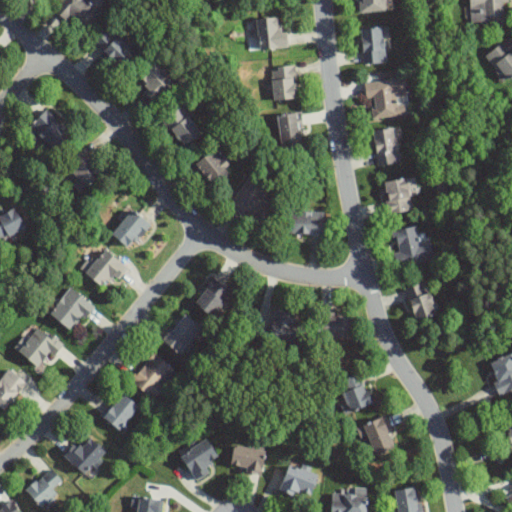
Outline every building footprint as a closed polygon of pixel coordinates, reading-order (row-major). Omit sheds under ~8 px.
[(102,0),(63,0),(54,11),(66,21),(70,17),(85,31),(102,13),(95,7),(102,0)] [(386,12),(386,0),(360,0),(361,13),(386,12)] [(470,0),(471,25),(507,23),(506,1),(509,1),(508,0),(470,0)] [(288,47),(287,30),(279,31),(278,17),(256,19),(259,50),(288,47)] [(135,52),(110,27),(94,43),(119,68),(135,52)] [(386,28),(361,29),(363,65),(387,64),(386,28)] [(487,57),(508,81),(511,77),(511,46),(506,40),(487,57)] [(174,85),(155,61),(139,74),(148,86),(142,91),(152,103),(174,85)] [(270,70),(276,102),(298,97),(292,65),(270,70)] [(398,99),(406,98),(404,79),(365,83),(367,99),(372,99),(374,118),(399,116),(398,99)] [(164,118),(180,147),(200,136),(184,107),(164,118)] [(54,149),(70,134),(46,110),(30,125),(54,149)] [(277,115),(281,147),(302,145),(299,113),(277,115)] [(379,166),(401,162),(395,128),(372,132),(379,166)] [(102,173),(81,148),(69,158),(76,167),(72,172),(85,188),(102,173)] [(194,167),(213,187),(233,168),(214,148),(194,167)] [(230,209),(261,226),(275,201),(261,194),(266,184),(248,175),(230,209)] [(406,178),(384,182),(390,214),(412,210),(406,178)] [(0,240),(25,228),(14,209),(0,216),(0,240)] [(150,225),(133,210),(111,233),(128,248),(150,225)] [(323,234),(323,212),(288,212),(288,234),(323,234)] [(401,265),(434,259),(431,241),(420,243),(417,227),(395,231),(401,265)] [(85,271),(103,290),(126,268),(107,249),(85,271)] [(233,295),(216,278),(193,300),(211,317),(233,295)] [(405,288),(416,322),(437,315),(426,281),(405,288)] [(70,332),(93,307),(72,288),(49,312),(70,332)] [(292,323),(293,315),(273,313),(270,343),(301,346),(303,324),(292,323)] [(202,330),(185,315),(162,340),(179,355),(202,330)] [(350,339),(350,315),(318,315),(318,339),(350,339)] [(48,354),(53,358),(63,346),(38,325),(17,351),(37,367),(48,354)] [(176,368),(150,353),(132,385),(157,399),(176,368)] [(511,389),(511,355),(489,362),(499,393),(511,389)] [(26,383),(9,370),(0,381),(0,407),(4,411),(26,383)] [(340,394),(345,414),(371,406),(361,374),(344,379),(347,392),(340,394)] [(139,409),(124,395),(103,417),(119,432),(139,409)] [(376,456),(395,448),(383,418),(357,429),(362,439),(368,436),(376,456)] [(105,453),(90,438),(81,447),(77,442),(64,456),(83,475),(105,453)] [(180,456),(196,481),(210,472),(206,465),(218,458),(207,440),(180,456)] [(261,474),(265,452),(234,445),(230,467),(261,474)] [(309,499),(318,476),(289,465),(280,488),(309,499)] [(58,495),(53,489),(62,482),(51,469),(25,491),(41,509),(58,495)] [(511,486),(508,479),(498,484),(510,510),(511,508),(511,486)] [(419,511),(418,489),(396,490),(397,511),(419,511)] [(367,511),(367,495),(332,495),(332,511),(367,511)] [(136,511),(159,511),(161,500),(138,498),(136,511)] [(0,511),(18,511),(12,502),(0,509),(0,511)]
